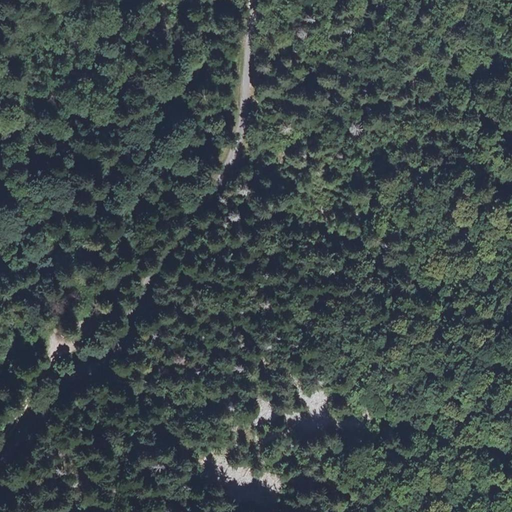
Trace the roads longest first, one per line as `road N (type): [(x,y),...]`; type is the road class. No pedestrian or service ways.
road 1 (unclassified): [(0,461),(187,228),(221,152),(248,0)]
road 2 (track): [(156,0),(168,108),(125,298),(67,350),(15,442)]
